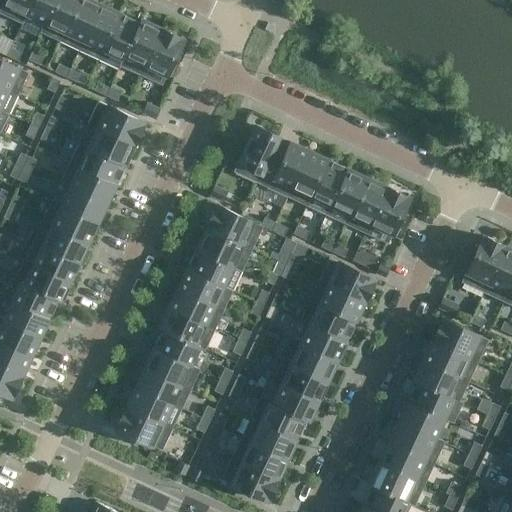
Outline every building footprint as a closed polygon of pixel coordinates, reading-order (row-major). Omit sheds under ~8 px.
[(0,12),(22,22),(32,0),(0,0),(4,2),(0,9),(0,12)] [(41,32),(55,0),(32,0),(22,22),(22,23),(26,14),(44,22),(40,31),(41,32)] [(60,40),(78,0),(55,0),(41,32),(60,40)] [(79,49),(100,4),(91,0),(78,0),(60,40),(79,49)] [(99,59),(120,13),(100,4),(79,49),(99,59)] [(118,68),(141,19),(140,19),(139,22),(120,13),(99,59),(118,68)] [(139,73),(160,28),(141,19),(118,68),(119,68),(120,65),(139,73)] [(183,39),(160,28),(139,73),(162,84),(166,74),(170,76),(175,63),(172,62),(183,39)] [(10,48),(6,55),(18,61),(21,53),(10,48)] [(28,59),(40,65),(43,57),(32,51),(28,59)] [(0,59),(0,86),(17,95),(27,72),(0,59)] [(66,77),(70,69),(58,64),(54,72),(66,77)] [(81,74),(70,69),(66,77),(78,82),(81,74)] [(55,92),(60,81),(52,77),(46,89),(55,92)] [(105,95),(109,87),(97,82),(94,90),(105,95)] [(17,95),(0,86),(0,107),(8,91),(16,95),(17,95)] [(121,93),(109,87),(105,95),(117,101),(121,93)] [(60,96),(54,108),(63,111),(68,100),(60,96)] [(99,101),(88,123),(133,145),(144,122),(99,101)] [(155,118),(159,109),(146,103),(142,112),(155,118)] [(36,112),(30,123),(38,127),(44,116),(36,112)] [(59,119),(50,116),(45,127),(53,131),(59,119)] [(33,139),(38,127),(30,123),(25,135),(33,139)] [(124,164),(133,145),(88,123),(79,143),(124,164)] [(256,181),(277,136),(255,125),(245,145),(242,144),(236,156),(240,158),(238,162),(259,172),(255,181),(256,181)] [(48,142),(53,131),(45,127),(40,139),(48,142)] [(288,196),(309,151),(288,141),(283,153),(273,148),(278,136),(277,136),(256,181),(288,196)] [(115,184),(124,164),(79,143),(70,163),(115,184)] [(306,205),(327,159),(309,151),(288,196),(306,205)] [(23,168),(28,156),(20,152),(15,164),(23,168)] [(31,171),(36,160),(28,156),(23,168),(31,171)] [(330,205),(347,168),(327,159),(306,205),(307,205),(311,196),(330,205)] [(115,184),(70,163),(61,181),(70,185),(106,202),(115,184)] [(17,179),(23,168),(15,164),(9,176),(17,179)] [(25,183),(31,171),(23,168),(17,179),(25,183)] [(345,223),(367,178),(347,168),(330,205),(348,214),(344,222),(345,223)] [(365,232),(386,187),(367,178),(345,223),(365,232)] [(98,221),(106,202),(70,185),(62,203),(53,199),(53,200),(98,221)] [(227,191),(214,185),(210,194),(222,201),(227,191)] [(409,197),(386,187),(365,232),(387,243),(392,233),(395,234),(401,222),(398,220),(409,197)] [(0,202),(3,203),(8,192),(0,188),(0,202)] [(25,199),(14,194),(8,206),(16,209),(20,211),(25,199)] [(88,243),(98,221),(53,200),(42,221),(88,243)] [(216,204),(206,227),(251,248),(262,226),(260,225),(216,204)] [(11,221),(16,209),(8,206),(3,217),(11,221)] [(272,230),(275,222),(264,217),(260,225),(262,226),(272,230)] [(79,262),(88,243),(42,221),(33,241),(79,262)] [(287,228),(275,222),(272,230),(283,236),(287,228)] [(296,226),(293,233),(304,239),(308,231),(296,226)] [(251,248),(206,227),(196,249),(241,270),(251,248)] [(484,291),(505,246),(482,236),(472,259),(468,257),(463,269),(466,271),(461,281),(484,291)] [(332,251),(335,244),(324,238),(320,246),(332,251)] [(79,262),(33,241),(25,259),(70,281),(79,262)] [(347,249),(335,244),(332,251),(343,257),(347,249)] [(503,301),(511,282),(511,249),(505,246),(484,291),(503,301)] [(240,271),(241,270),(196,249),(186,268),(223,285),(232,267),(240,271)] [(286,264),(291,253),(283,249),(278,261),(286,264)] [(299,257),(291,253),(286,264),(293,268),(299,257)] [(61,300),(70,281),(25,259),(15,279),(61,300)] [(280,276),(286,264),(278,261),(272,272),(280,276)] [(319,279),(319,280),(364,301),(375,278),(338,261),(328,283),(319,279)] [(389,267),(380,263),(375,272),(385,277),(389,267)] [(288,279),(293,268),(286,264),(280,276),(288,279)] [(214,304),(223,285),(186,268),(177,288),(223,309),(223,308),(214,304)] [(60,301),(61,300),(15,279),(15,280),(21,282),(12,301),(48,318),(57,299),(60,301)] [(355,320),(364,301),(319,280),(310,299),(355,320)] [(511,304),(511,282),(503,301),(511,304)] [(223,309),(177,288),(168,307),(213,328),(223,309)] [(261,289),(256,301),(263,304),(269,293),(261,289)] [(276,293),(270,305),(278,308),(283,297),(276,293)] [(442,297),(438,307),(454,314),(458,305),(442,297)] [(346,340),(355,320),(310,299),(301,319),(346,340)] [(0,318),(40,337),(48,318),(12,301),(4,319),(0,316),(0,318)] [(258,316),(263,304),(256,301),(250,312),(258,316)] [(273,320),(278,308),(270,305),(265,316),(273,320)] [(213,328),(168,307),(159,327),(204,348),(213,328)] [(485,319),(474,314),(470,322),(481,327),(485,319)] [(0,341),(31,356),(40,337),(0,318),(0,341)] [(442,318),(431,340),(476,362),(487,339),(442,318)] [(337,360),(346,340),(301,319),(300,320),(309,324),(300,342),(292,338),(291,338),(337,360)] [(511,334),(511,332),(511,325),(504,321),(500,329),(511,334)] [(204,348),(159,327),(159,328),(162,329),(153,348),(198,369),(199,368),(190,364),(198,346),(204,349),(204,348)] [(243,328),(238,340),(245,343),(250,332),(243,328)] [(256,335),(251,346),(259,350),(264,338),(256,335)] [(327,381),(337,360),(291,338),(281,360),(327,381)] [(240,355),(245,343),(238,340),(232,351),(240,355)] [(476,362),(431,340),(422,360),(467,381),(476,362)] [(0,364),(22,375),(31,356),(0,341),(0,364)] [(253,361),(259,350),(251,346),(246,357),(253,361)] [(198,369),(153,348),(144,368),(189,389),(198,369)] [(317,401),(327,381),(281,360),(272,380),(317,401)] [(467,381),(422,360),(413,379),(458,401),(467,381)] [(0,391),(11,397),(22,375),(0,364),(0,391)] [(189,389),(144,368),(135,386),(181,407),(189,389)] [(225,368),(219,379),(227,382),(232,371),(225,368)] [(238,374),(233,385),(240,389),(246,377),(238,374)] [(507,390),(511,379),(511,378),(505,375),(500,386),(507,390)] [(222,394),(227,382),(219,379),(214,390),(222,394)] [(458,401),(413,379),(412,380),(416,382),(407,401),(444,418),(452,399),(458,401)] [(308,421),(317,401),(272,380),(280,385),(272,403),(260,397),(260,398),(308,421)] [(235,400),(240,389),(233,385),(227,397),(235,400)] [(180,408),(181,407),(135,386),(126,406),(171,427),(172,426),(163,422),(172,404),(180,408)] [(308,421),(260,398),(251,417),(296,439),(305,420),(308,421)] [(435,436),(444,418),(407,401),(398,420),(443,441),(443,440),(435,436)] [(492,403),(487,414),(494,418),(499,406),(492,403)] [(161,449),(171,427),(126,406),(116,428),(139,439),(137,442),(149,448),(151,445),(161,449)] [(207,406),(201,417),(209,420),(214,409),(207,406)] [(504,412),(499,424),(506,427),(511,416),(504,412)] [(220,413),(214,424),(222,428),(227,416),(220,413)] [(489,429),(494,418),(487,414),(481,425),(489,429)] [(204,432),(209,420),(201,417),(196,428),(204,432)] [(287,458),(296,439),(251,417),(241,437),(287,458)] [(443,441),(398,420),(388,442),(433,463),(443,441)] [(217,439),(222,428),(214,424),(209,436),(217,439)] [(501,439),(506,427),(499,424),(493,435),(501,439)] [(287,458),(241,437),(233,456),(232,456),(278,478),(287,458)] [(433,463),(388,442),(378,461),(424,483),(433,463)] [(474,442),(468,453),(476,457),(481,445),(474,442)] [(486,451),(480,463),(488,466),(493,455),(486,451)] [(471,468),(476,457),(468,453),(463,465),(471,468)] [(267,500),(278,478),(232,456),(222,479),(232,484),(230,487),(242,493),(244,489),(267,500)] [(184,475),(188,465),(179,461),(174,470),(184,475)] [(424,483),(378,461),(368,483),(414,504),(424,483)] [(483,478),(488,466),(480,463),(475,474),(483,478)] [(194,468),(190,477),(199,482),(203,472),(194,468)] [(511,501),(511,477),(503,497),(511,501)] [(445,493),(449,494),(457,498),(462,487),(451,481),(445,493)] [(414,504),(368,483),(368,484),(371,485),(362,504),(378,511),(403,511),(408,503),(413,505),(414,504)] [(466,493),(461,504),(469,508),(474,496),(466,493)] [(451,509),(457,498),(449,494),(444,506),(451,509)] [(511,511),(511,501),(503,497),(503,498),(511,502),(506,511),(511,511)] [(87,511),(80,508),(78,511),(118,511),(97,502),(92,511),(87,511)]
